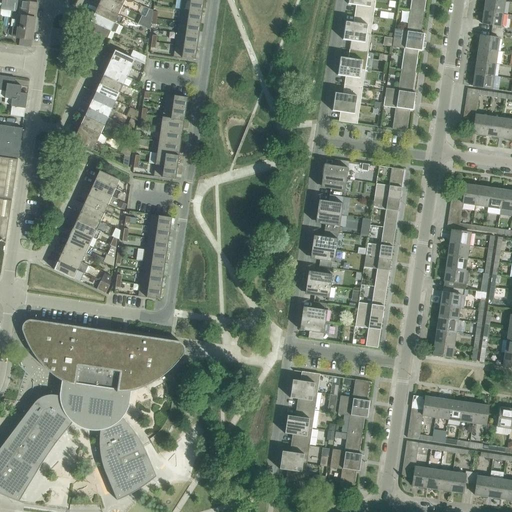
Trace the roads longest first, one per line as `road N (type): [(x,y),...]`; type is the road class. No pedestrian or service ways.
road 1 (residential): [(8,295),(166,319),(215,0)]
road 2 (residential): [(403,365),(436,157)]
road 3 (residential): [(320,141),(289,348)]
road 4 (residential): [(436,153),(460,0)]
road 5 (residential): [(386,511),(403,365)]
road 6 (residential): [(341,0),(320,141)]
road 7 (residential): [(289,348),(270,477)]
road 8 (residential): [(12,253),(31,126)]
road 9 (unclassified): [(12,253),(45,250),(86,166)]
road 10 (unclassified): [(31,126),(63,124),(100,44)]
